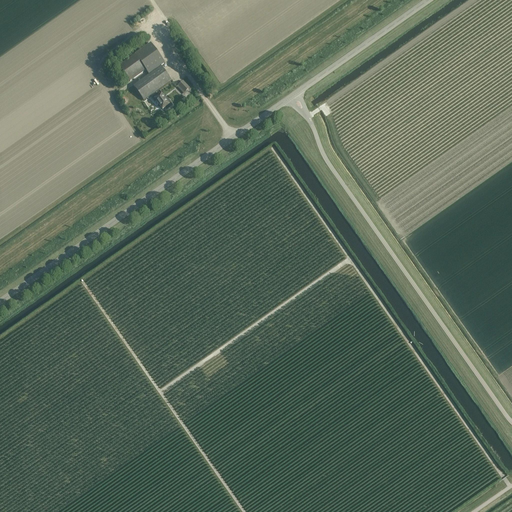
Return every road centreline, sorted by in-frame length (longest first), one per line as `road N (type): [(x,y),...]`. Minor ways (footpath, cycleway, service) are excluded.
road 1 (unclassified): [(511,423),(327,163),(293,95)]
road 2 (unclassified): [(0,299),(293,95)]
road 3 (track): [(472,0),(324,104),(343,154),(385,216)]
road 4 (unclassified): [(293,95),(429,0)]
